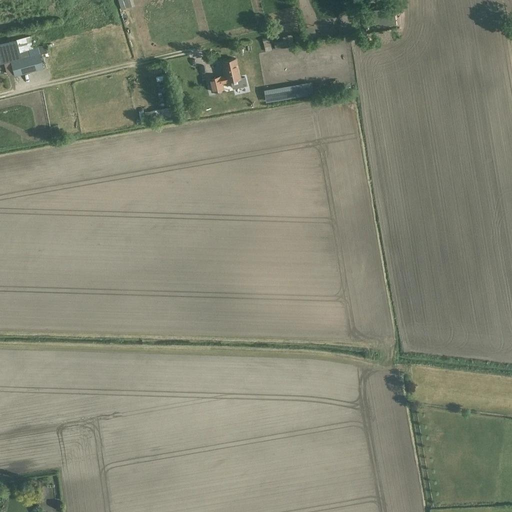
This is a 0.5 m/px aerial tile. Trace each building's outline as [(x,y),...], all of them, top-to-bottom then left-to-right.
[(4,63),(21,58),(19,49),(28,47),(40,45),(47,44),(45,33),(30,37),(30,36),(25,37),(6,42),(6,43),(0,44),(0,49),(1,54),(4,63)] [(294,46),(292,34),(287,35),(287,36),(282,37),(283,41),(274,42),(275,49),(294,46)] [(302,35),(295,37),(297,46),(305,43),(302,35)] [(262,39),(265,52),(272,50),(269,37),(262,39)] [(28,49),(28,47),(19,49),(21,58),(4,63),(6,71),(14,69),(15,76),(43,68),(39,53),(48,50),(47,45),(28,49)] [(209,79),(212,88),(212,91),(223,89),(221,82),(227,81),(240,78),(238,68),(236,58),(223,61),(225,69),(224,69),(225,75),(221,77),(220,76),(209,79)] [(125,84),(127,89),(140,86),(138,81),(125,84)] [(311,87),(266,94),(267,102),(313,94),(311,87)] [(159,110),(150,111),(152,120),(161,119),(159,110)]
